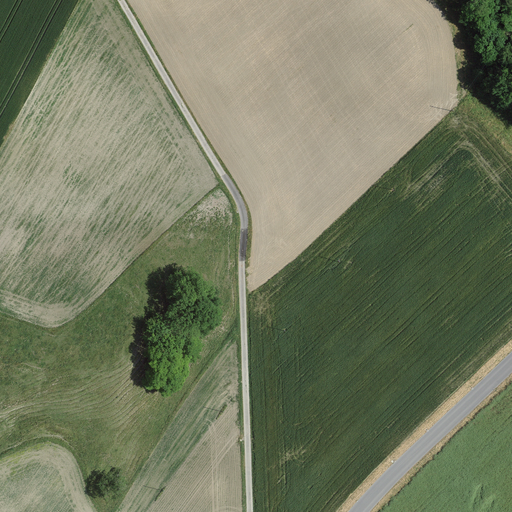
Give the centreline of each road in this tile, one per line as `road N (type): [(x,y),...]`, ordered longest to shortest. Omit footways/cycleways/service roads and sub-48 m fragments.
road 1 (track): [(249,511),(240,211),(119,0)]
road 2 (tertiary): [(511,361),(357,511)]
